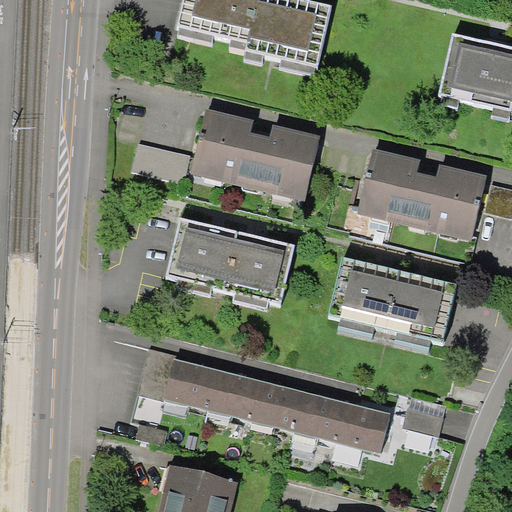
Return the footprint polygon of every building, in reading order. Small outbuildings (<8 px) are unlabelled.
[(244,57),(316,74),(330,15),(289,5),(267,0),(184,0),(176,34),(246,51),(244,57)] [(452,42),(438,102),(510,118),(511,109),(511,108),(511,56),(495,52),(452,42)] [(204,120),(191,175),(304,203),(317,148),(271,136),(268,147),(258,144),(248,142),(250,132),(204,120)] [(135,149),(129,176),(181,188),(188,161),(135,149)] [(386,237),(390,224),(470,243),(483,188),(437,177),(434,187),(424,185),(414,182),(417,172),(370,161),(357,216),(370,219),(367,232),(386,237)] [(483,217),(511,223),(511,194),(489,189),(483,217)] [(165,283),(278,310),(292,253),(257,245),(213,234),(178,226),(165,283)] [(328,323),(441,350),(455,293),(420,285),(376,274),(341,266),(328,323)] [(172,367),(174,359),(147,353),(143,368),(170,375),(172,367)] [(163,401),(206,413),(215,378),(172,367),(170,375),(166,391),(163,401)] [(166,391),(170,375),(143,368),(139,384),(166,391)] [(206,413),(249,424),(258,389),(215,378),(206,413)] [(163,401),(166,391),(139,384),(135,399),(162,406),(163,401)] [(249,424),(292,435),(301,400),(258,389),(249,424)] [(292,435),(335,446),(344,411),(301,400),(292,435)] [(402,432),(436,441),(444,411),(410,402),(402,432)] [(335,446),(378,457),(387,423),(344,411),(335,446)] [(161,511),(225,511),(232,488),(171,473),(161,511)]
